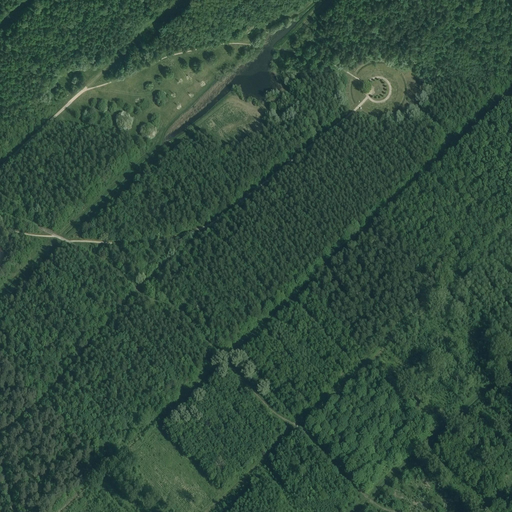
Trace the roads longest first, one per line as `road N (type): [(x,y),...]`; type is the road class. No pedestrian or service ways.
road 1 (track): [(0,298),(161,150),(225,103),(256,109),(284,95),(277,55),(325,0)]
road 2 (track): [(66,240),(151,304),(175,312),(343,481),(385,511)]
road 3 (track): [(511,233),(295,433)]
road 4 (track): [(81,91),(180,0)]
